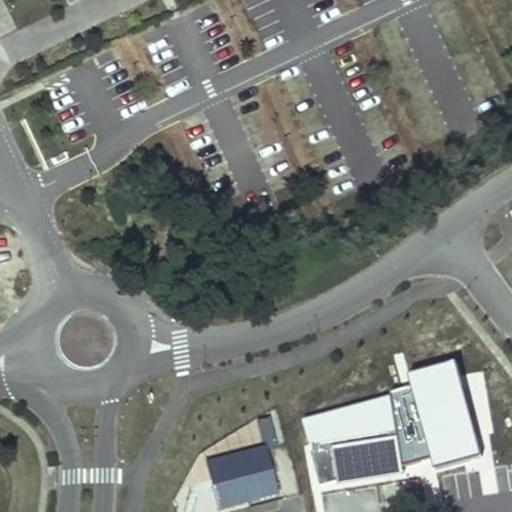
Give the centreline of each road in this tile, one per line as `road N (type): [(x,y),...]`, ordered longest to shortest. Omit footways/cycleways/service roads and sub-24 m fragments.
road 1 (residential): [(185,347),(250,337),(333,308),(511,180)]
road 2 (residential): [(61,287),(0,143)]
road 3 (residential): [(52,382),(72,445),(67,511)]
road 4 (residential): [(99,511),(112,382)]
